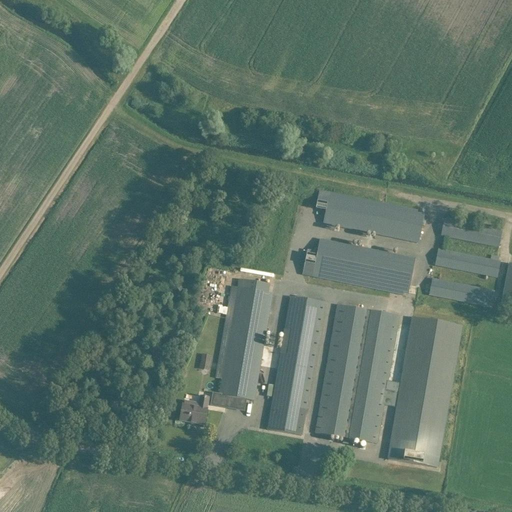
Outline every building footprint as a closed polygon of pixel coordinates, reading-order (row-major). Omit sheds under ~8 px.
[(315,209),(325,211),(322,225),(418,244),(422,225),(424,215),(417,214),(417,211),(319,191),(315,209)] [(444,219),(441,229),(440,237),(498,249),(502,231),(444,219)] [(320,241),(318,253),(307,251),(302,276),(403,296),(403,293),(409,294),(416,261),(320,241)] [(491,257),(490,261),(438,251),(435,267),(498,280),(501,264),(498,263),(499,259),(491,257)] [(501,306),(511,308),(511,266),(508,266),(501,306)] [(432,279),(428,295),(491,308),(494,292),(432,279)] [(227,316),(216,378),(222,379),(221,386),(219,395),(213,394),(211,405),(225,408),(227,397),(254,402),(255,392),(273,295),(268,294),(233,288),(229,309),(224,308),(223,308),(222,308),(222,307),(219,306),(217,314),(227,316)] [(273,395),(267,430),(301,436),(307,401),(325,304),(291,299),(273,395)] [(378,436),(383,408),(396,410),(388,460),(437,469),(461,327),(412,319),(399,393),(386,391),(399,317),(338,307),(317,425),(315,434),(342,439),(342,443),(348,444),(349,440),(376,445),(378,436)] [(199,370),(208,372),(211,356),(201,355),(199,370)] [(184,402),(183,406),(182,406),(179,421),(204,425),(209,399),(201,398),(200,404),(184,402)] [(0,489),(0,511),(3,511),(13,502),(0,489)]
